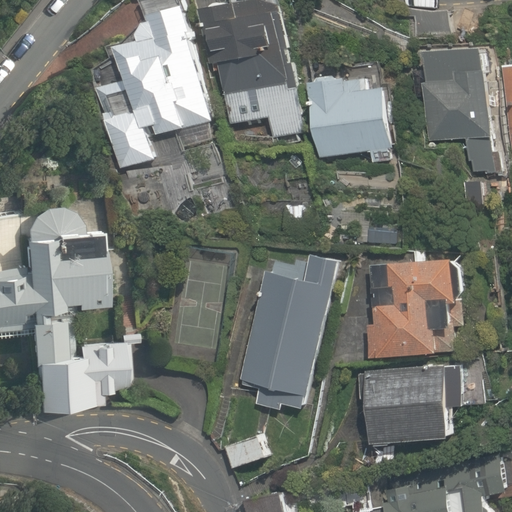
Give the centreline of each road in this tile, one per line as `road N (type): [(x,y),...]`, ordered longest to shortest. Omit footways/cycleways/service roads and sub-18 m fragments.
road 1 (residential): [(28,451),(83,429),(142,438),(176,452),(204,480),(218,511)]
road 2 (residential): [(136,511),(93,476),(28,451)]
